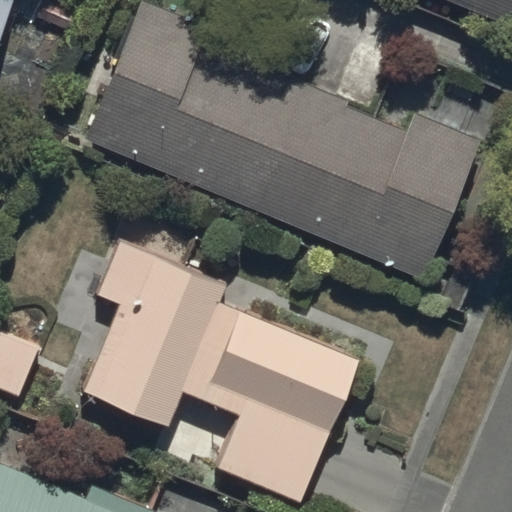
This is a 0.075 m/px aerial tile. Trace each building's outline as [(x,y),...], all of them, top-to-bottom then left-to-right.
[(0,0),(0,32),(13,0),(0,0)] [(141,0),(84,140),(423,279),(480,141),(413,114),(406,131),(346,106),(348,101),(204,41),(210,28),(142,0),(141,0)] [(511,0),(447,0),(505,24),(511,7),(511,0)] [(217,469),(300,504),(359,362),(219,304),(227,286),(120,242),(98,295),(121,305),(84,392),(169,427),(183,393),(239,416),(217,469)] [(0,335),(0,390),(17,398),(36,350),(0,335)] [(155,511),(92,485),(86,500),(0,463),(0,511),(155,511)]
